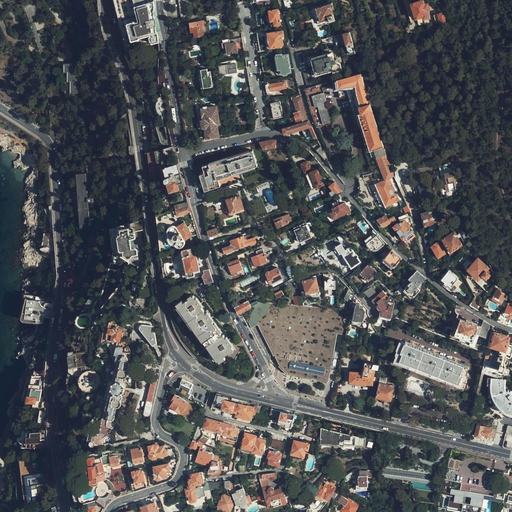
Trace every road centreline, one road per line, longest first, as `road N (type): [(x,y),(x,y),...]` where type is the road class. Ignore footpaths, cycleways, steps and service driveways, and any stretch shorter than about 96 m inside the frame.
road 1 (tertiary): [(0,107),(47,139),(53,157),(61,275),(49,383),(65,511)]
road 2 (residential): [(511,329),(448,293),(384,237),(307,145),(263,133),(182,151)]
road 3 (residential): [(216,382),(208,413),(286,435),(281,468),(291,483),(309,484),(329,463),(367,458),(368,465),(344,477),(326,511)]
road 4 (secondary): [(106,0),(133,100),(164,314)]
road 5 (secondary): [(274,399),(511,455)]
road 6 (tertiary): [(263,368),(221,286),(182,151)]
road 7 (tertiary): [(108,511),(179,474),(181,449),(155,423),(163,381)]
road 8 (tertiary): [(182,151),(158,0)]
